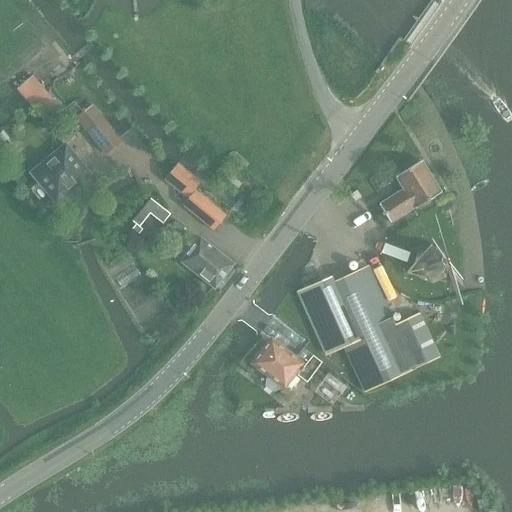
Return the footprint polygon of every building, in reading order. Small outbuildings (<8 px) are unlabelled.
[(32,76),(16,90),(43,120),(61,104),(49,90),(46,92),(32,76)] [(77,119),(105,154),(122,141),(93,106),(77,119)] [(56,202),(90,174),(66,145),(32,173),(56,202)] [(414,208),(414,209),(441,192),(422,161),(415,165),(395,177),(403,189),(379,204),(391,223),(414,208)] [(225,215),(193,189),(196,184),(177,169),(168,181),(174,186),(171,189),(183,198),(180,202),(214,229),(225,215)] [(237,189),(241,185),(230,175),(227,180),(237,189)] [(170,215),(150,199),(132,221),(138,227),(149,213),(162,224),(170,215)] [(214,287),(233,263),(200,236),(181,260),(214,287)] [(417,253),(415,260),(413,266),(415,271),(418,278),(431,283),(444,277),(449,264),(443,251),(430,247),(417,253)] [(322,280),(297,291),(325,352),(327,353),(344,346),(365,390),(415,367),(395,324),(368,265),(333,281),(322,280)] [(419,313),(395,324),(415,367),(440,356),(419,313)] [(256,361),(254,364),(269,376),(266,380),(265,385),(273,391),(278,389),(281,385),(284,387),(294,373),(306,382),(323,361),(304,347),(296,357),(272,340),(262,353),(259,354),(255,359),(256,361)]
